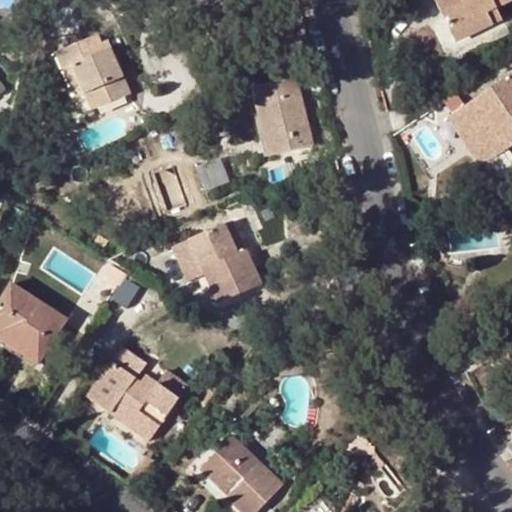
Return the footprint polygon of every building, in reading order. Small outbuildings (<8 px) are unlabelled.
[(511,0),(434,0),(454,43),(492,26),(487,15),(496,10),(511,2),(511,0)] [(487,15),(492,26),(500,22),(496,10),(487,15)] [(57,54),(64,71),(73,67),(85,94),(92,112),(129,96),(110,52),(104,54),(97,37),(57,54)] [(73,67),(64,71),(75,97),(85,94),(73,67)] [(511,74),(454,115),(464,131),(479,120),(486,131),(478,136),(493,159),(511,146),(511,74)] [(251,90),(258,117),(269,114),(278,155),(311,147),(296,79),(251,90)] [(269,114),(258,117),(266,158),(278,155),(269,114)] [(464,131),(454,115),(448,119),(481,168),(493,159),(478,136),(486,131),(479,120),(464,131)] [(206,189),(230,180),(221,157),(197,166),(206,189)] [(452,161),(446,168),(455,175),(461,167),(452,161)] [(511,233),(511,232),(511,205),(499,214),(511,233)] [(232,221),(189,242),(203,272),(218,304),(261,284),(246,252),(239,255),(233,243),(241,240),(232,221)] [(246,252),(241,240),(233,243),(239,255),(246,252)] [(203,272),(189,242),(178,246),(192,276),(203,272)] [(0,304),(0,329),(1,331),(22,345),(18,351),(38,364),(64,321),(12,286),(0,304)] [(22,345),(1,331),(0,333),(0,339),(18,351),(22,345)] [(178,399),(157,384),(146,378),(140,387),(133,382),(144,366),(120,348),(87,397),(148,441),(178,399)] [(166,371),(157,384),(178,399),(187,386),(166,371)] [(212,390),(199,408),(202,410),(217,393),(212,390)] [(376,451),(361,433),(345,452),(350,455),(355,457),(361,458),(367,456),(372,455),(376,451)] [(231,439),(200,472),(227,497),(225,499),(238,511),(257,511),(281,487),(231,439)] [(160,467),(149,459),(126,482),(140,493),(160,467)] [(227,497),(200,472),(194,478),(221,504),(225,499),(227,497)]
